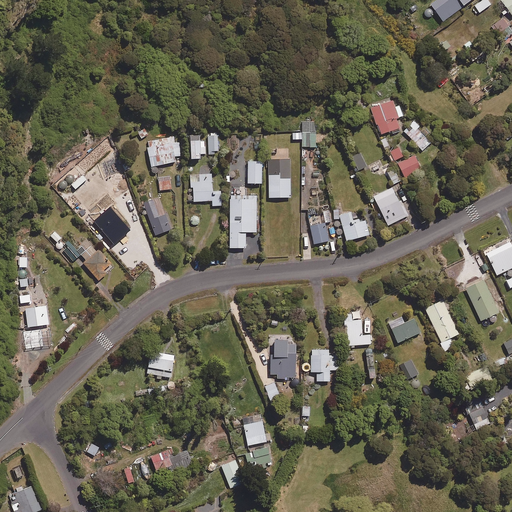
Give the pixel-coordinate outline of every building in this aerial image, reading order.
[(461,9),(454,0),(434,0),(427,5),(440,24),(456,12),(461,9)] [(454,0),(461,9),(473,0),(454,0)] [(490,5),(486,0),(482,0),(473,6),(478,13),(490,5)] [(511,18),(511,16),(511,0),(499,0),(499,1),(511,18)] [(511,34),(502,19),(494,24),(503,39),(511,34)] [(449,47),(445,41),(436,47),(440,54),(449,47)] [(393,108),(391,102),(370,109),(379,135),(398,129),(395,119),(402,117),(398,106),(393,108)] [(314,147),(314,123),(301,122),(301,132),(295,132),(295,147),(314,147)] [(429,144),(424,138),(429,133),(425,128),(420,133),(412,124),(403,132),(421,151),(429,144)] [(142,127),(135,132),(141,140),(148,135),(142,127)] [(511,128),(502,136),(505,141),(511,136),(511,128)] [(216,134),(207,134),(207,155),(217,155),(216,134)] [(196,136),(187,137),(188,160),(197,160),(197,155),(204,155),(204,142),(196,142),(196,136)] [(174,145),(173,138),(147,141),(148,148),(146,148),(149,173),(155,172),(154,166),(173,164),(172,159),(181,158),(179,144),(174,145)] [(401,157),(396,149),(389,152),(393,161),(401,157)] [(364,168),(358,154),(349,158),(355,172),(364,168)] [(419,169),(413,156),(397,165),(403,177),(419,169)] [(288,160),(267,161),(268,199),(289,198),(288,160)] [(260,162),(247,162),(246,184),(260,185),(260,162)] [(399,182),(393,169),(386,172),(392,185),(399,182)] [(189,188),(192,188),(193,203),(211,201),(211,207),(221,206),(220,192),(211,192),(210,174),(198,175),(198,182),(189,183),(189,188)] [(169,190),(169,178),(157,178),(158,191),(169,190)] [(401,209),(391,189),(372,198),(386,226),(407,216),(402,208),(401,209)] [(255,196),(228,196),(228,249),(244,249),(244,233),(254,233),(255,196)] [(170,230),(159,198),(142,204),(154,236),(170,230)] [(128,231),(108,208),(92,222),(112,245),(128,231)] [(352,224),(349,213),(338,216),(345,242),(368,236),(364,221),(352,224)] [(198,217),(190,217),(191,225),(198,225),(198,217)] [(327,242),(323,224),(309,227),(312,245),(327,242)] [(54,230),(48,235),(55,243),(61,238),(54,230)] [(88,258),(73,240),(61,251),(71,263),(79,255),(85,262),(82,264),(97,281),(104,275),(102,272),(110,265),(97,250),(88,258)] [(511,268),(511,251),(508,243),(485,254),(495,276),(511,268)] [(26,280),(15,281),(15,288),(26,287),(26,280)] [(497,314),(482,281),(464,289),(479,322),(497,314)] [(455,318),(446,299),(423,310),(444,352),(452,348),(448,339),(459,334),(452,320),(455,318)] [(46,326),(46,308),(25,309),(26,327),(46,326)] [(347,347),(350,346),(350,349),(353,349),(353,346),(369,345),(369,336),(361,336),(360,321),(351,321),(350,315),(344,315),(347,347)] [(403,324),(400,318),(387,323),(396,344),(419,334),(412,320),(403,324)] [(511,352),(511,339),(502,344),(508,355),(511,352)] [(285,342),(271,342),(271,360),(269,360),(269,375),(276,375),(275,379),(294,380),(294,346),(285,346),(285,342)] [(370,349),(364,350),(367,380),(373,379),(370,349)] [(328,355),(328,351),(309,351),(309,374),(316,374),(316,382),(329,382),(329,371),(334,371),(334,360),(332,360),(332,355),(328,355)] [(173,356),(149,352),(145,375),(169,378),(173,356)] [(417,375),(409,360),(398,367),(406,381),(417,375)] [(491,381),(485,367),(459,378),(465,392),(491,381)] [(489,424),(481,408),(467,414),(475,431),(489,424)] [(265,441),(261,421),(242,424),(246,445),(265,441)] [(310,427),(302,426),(301,434),(309,435),(310,427)] [(244,452),(248,467),(260,463),(262,469),(271,466),(266,446),(244,452)] [(173,454),(170,448),(149,456),(155,471),(169,465),(171,473),(189,466),(183,450),(173,454)] [(244,481),(235,460),(220,466),(229,487),(244,481)] [(19,466),(12,468),(15,478),(22,475),(19,466)] [(32,511),(39,509),(30,486),(13,493),(17,502),(10,505),(13,511),(32,511)]
